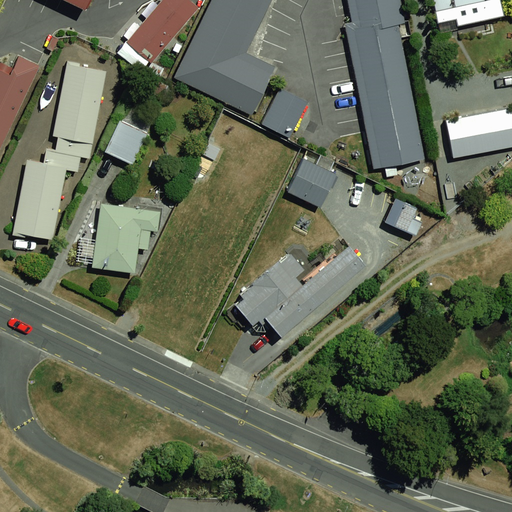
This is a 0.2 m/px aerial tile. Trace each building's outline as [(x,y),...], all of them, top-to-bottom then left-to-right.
[(96,0),(69,0),(91,11),(96,0)] [(193,9),(183,0),(153,0),(118,35),(142,60),(193,9)] [(263,0),(206,0),(167,79),(243,117),(267,69),(236,54),(263,0)] [(419,158),(390,0),(338,0),(369,167),(419,158)] [(482,0),(423,0),(430,30),(487,18),(482,0)] [(0,59),(0,143),(37,66),(4,50),(0,59)] [(101,65),(57,59),(47,134),(91,140),(101,65)] [(299,100),(273,87),(256,122),(282,134),(299,100)] [(511,102),(434,111),(439,154),(511,146),(511,102)] [(127,163),(145,120),(120,110),(102,152),(127,163)] [(62,161),(20,155),(9,231),(52,236),(62,161)] [(335,171),(304,159),(289,195),(321,206),(335,171)] [(97,203),(88,265),(126,270),(157,211),(97,203)] [(241,292),(283,344),(375,270),(349,238),(304,275),(287,255),(241,292)] [(407,284),(326,346),(353,382),(435,319),(407,284)]
